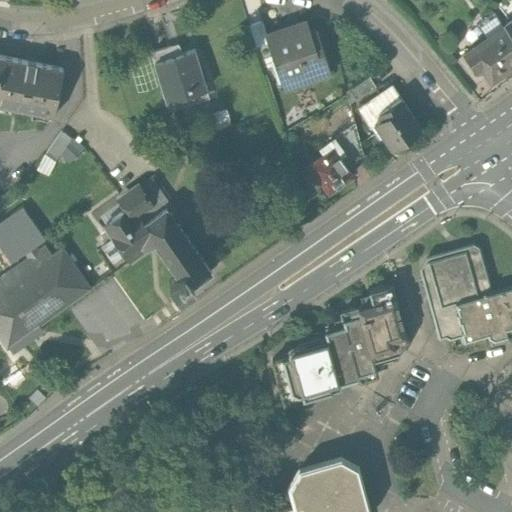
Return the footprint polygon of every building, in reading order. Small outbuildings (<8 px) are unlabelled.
[(511,17),(503,24),(511,36),(511,17)] [(268,43),(267,37),(266,34),(262,21),(249,25),(256,47),(268,43)] [(266,34),(267,37),(305,24),(304,21),(266,34)] [(305,24),(267,37),(268,43),(284,87),(328,72),(315,32),(309,34),(305,24)] [(491,78),(511,63),(511,36),(503,24),(464,52),(476,68),(481,64),(491,78)] [(171,47),(151,54),(169,108),(194,100),(192,93),(205,89),(192,50),(174,56),(171,47)] [(1,56),(0,59),(0,104),(51,116),(62,69),(1,56)] [(370,77),(350,89),(356,99),(376,87),(370,77)] [(382,116),(374,121),(391,148),(420,129),(399,98),(379,112),(382,116)] [(353,159),(362,153),(355,122),(335,136),(335,137),(344,149),(346,148),(353,159)] [(60,132),(44,154),(53,161),(69,139),(60,132)] [(354,166),(352,160),(353,159),(346,148),(344,149),(335,137),(319,148),(322,152),(307,163),(328,191),(351,174),(349,170),(354,166)] [(150,202),(157,212),(165,206),(168,211),(171,209),(172,211),(176,208),(153,176),(139,186),(150,202)] [(183,218),(176,208),(172,211),(171,209),(168,211),(165,206),(157,212),(145,220),(138,210),(150,202),(139,186),(138,185),(119,198),(126,208),(104,223),(128,258),(154,240),(160,249),(158,251),(159,253),(162,251),(168,260),(165,262),(167,264),(170,262),(176,271),(173,273),(174,275),(167,280),(176,294),(210,271),(201,257),(203,256),(201,254),(199,255),(192,246),(195,244),(194,242),(191,244),(185,235),(188,233),(186,231),(183,233),(177,224),(180,222),(179,221),(183,218)] [(0,337),(5,345),(89,288),(60,247),(53,252),(46,242),(39,247),(37,243),(45,237),(23,205),(0,220),(0,244),(11,261),(23,253),(26,256),(0,273),(0,337)] [(460,336),(461,341),(511,327),(511,285),(492,291),(478,240),(462,245),(464,250),(427,260),(434,286),(430,287),(426,293),(431,310),(437,332),(443,330),(445,336),(450,339),(460,336)] [(358,306),(374,364),(398,357),(394,341),(407,337),(393,283),(369,289),(372,302),(358,306)] [(340,382),(357,377),(360,372),(359,368),(374,364),(358,306),(342,311),(345,324),(325,329),(327,337),(340,382)] [(333,391),(331,384),(340,382),(327,337),(312,340),(314,346),(290,352),(291,354),(273,359),(284,403),(308,397),(333,391)] [(366,511),(370,505),(359,463),(340,453),(299,463),(288,483),(293,502),(295,511),(366,511)] [(199,491),(204,511),(229,511),(223,485),(199,491)] [(254,511),(295,511),(293,502),(254,511)]
